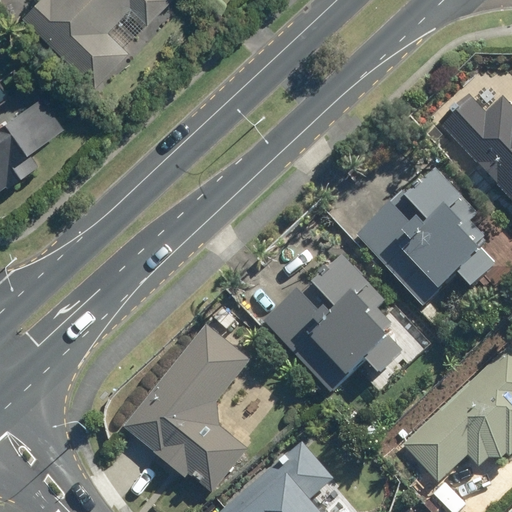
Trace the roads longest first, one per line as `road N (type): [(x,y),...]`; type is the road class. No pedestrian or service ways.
road 1 (secondary): [(435,0),(13,394)]
road 2 (secondary): [(0,328),(348,0)]
road 3 (tertiary): [(13,394),(92,511)]
